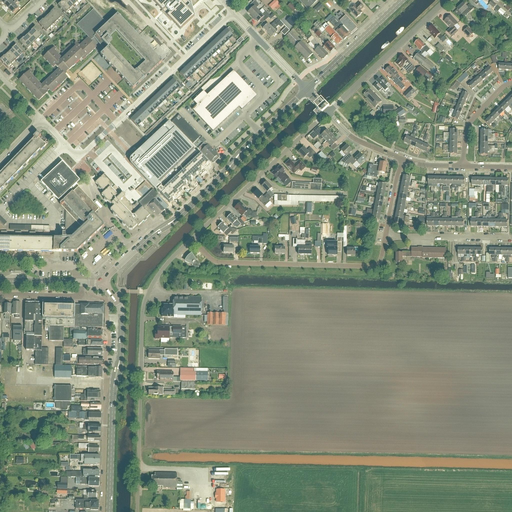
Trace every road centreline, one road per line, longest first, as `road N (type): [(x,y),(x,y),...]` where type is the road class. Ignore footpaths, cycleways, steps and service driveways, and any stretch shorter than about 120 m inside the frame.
road 1 (unclassified): [(137,511),(144,301),(191,239)]
road 2 (secondary): [(103,281),(305,89)]
road 3 (residential): [(191,239),(217,262),(368,266),(381,259),(385,235)]
road 4 (residential): [(78,158),(232,13)]
road 5 (unclassified): [(191,239),(327,112)]
road 6 (unclassified): [(327,112),(446,0)]
road 7 (secondary): [(305,89),(402,0)]
road 8 (residential): [(511,238),(385,235)]
